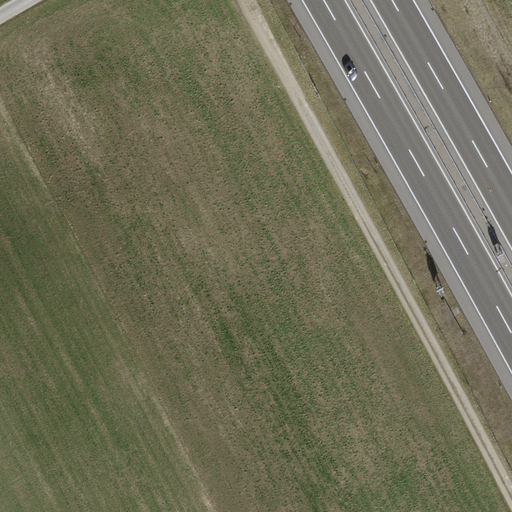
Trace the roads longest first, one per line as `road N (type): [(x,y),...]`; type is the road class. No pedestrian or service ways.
road 1 (track): [(244,0),(511,495)]
road 2 (motorway): [(323,0),(511,336)]
road 3 (motorway): [(511,211),(391,0)]
